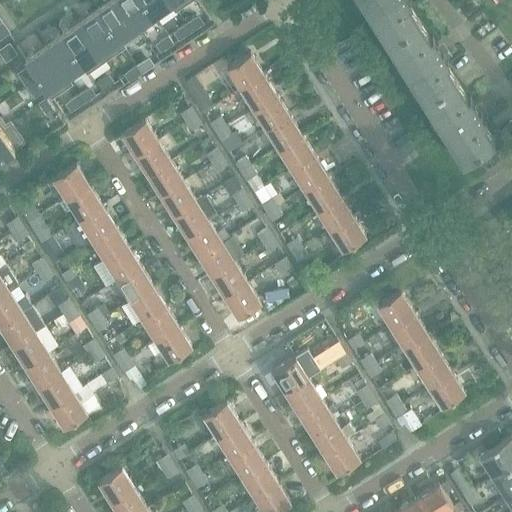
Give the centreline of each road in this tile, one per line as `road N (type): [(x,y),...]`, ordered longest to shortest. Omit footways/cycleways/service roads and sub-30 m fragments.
road 1 (residential): [(89,128),(286,2),(429,227)]
road 2 (residential): [(89,128),(228,354)]
road 3 (residential): [(228,354),(429,227)]
road 4 (residential): [(511,400),(333,511)]
road 5 (residential): [(54,466),(228,354)]
road 6 (residential): [(324,511),(228,354)]
road 7 (residential): [(429,227),(511,364)]
road 8 (residential): [(511,99),(435,0)]
